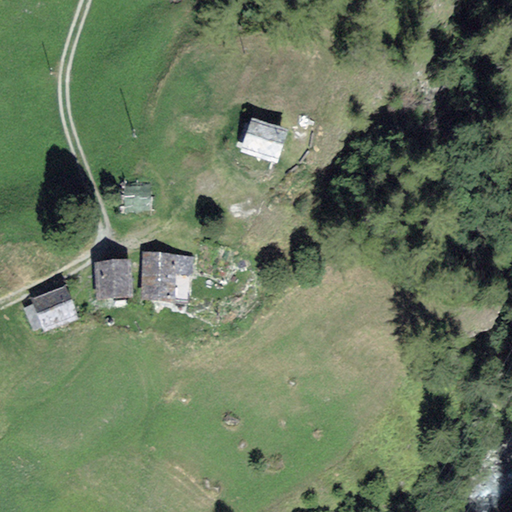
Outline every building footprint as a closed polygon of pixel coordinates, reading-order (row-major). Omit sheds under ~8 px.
[(285,132),(253,121),(243,149),(275,160),(285,132)] [(150,184),(127,185),(129,210),(152,209),(150,184)] [(189,258),(147,254),(143,295),(185,299),(189,258)] [(128,260),(96,263),(99,295),(131,292),(128,260)] [(67,289),(36,301),(47,328),(78,316),(67,289)]
